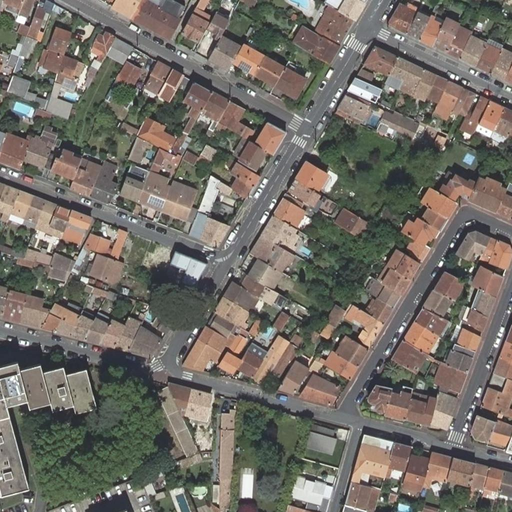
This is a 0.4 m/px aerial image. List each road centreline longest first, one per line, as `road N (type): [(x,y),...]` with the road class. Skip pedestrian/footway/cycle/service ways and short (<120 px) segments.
road 1 (residential): [(343,419),(459,226),(476,218),(511,235)]
road 2 (residential): [(71,0),(306,127)]
road 3 (residential): [(226,262),(0,175)]
road 4 (residential): [(343,419),(186,378),(167,361)]
road 5 (residential): [(511,283),(452,449)]
road 6 (residential): [(0,330),(145,368),(167,361)]
road 7 (residential): [(366,25),(511,97)]
road 8 (residential): [(226,262),(306,127)]
